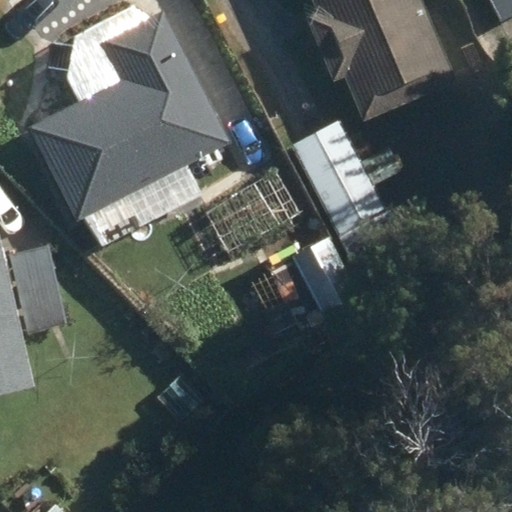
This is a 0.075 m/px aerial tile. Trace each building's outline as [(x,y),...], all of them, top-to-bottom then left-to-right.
[(347,75),(366,118),(456,78),(422,0),(315,0),(318,5),(312,20),(333,70),(347,75)] [(511,0),(492,0),(503,20),(511,15),(511,0)] [(28,129),(76,220),(230,138),(162,11),(104,41),(125,79),(28,129)] [(293,145),(339,233),(389,206),(342,119),(293,145)] [(0,393),(34,385),(0,241),(0,393)] [(291,333),(303,351),(333,331),(321,314),(291,333)] [(80,511),(113,511),(98,495),(80,511)]
